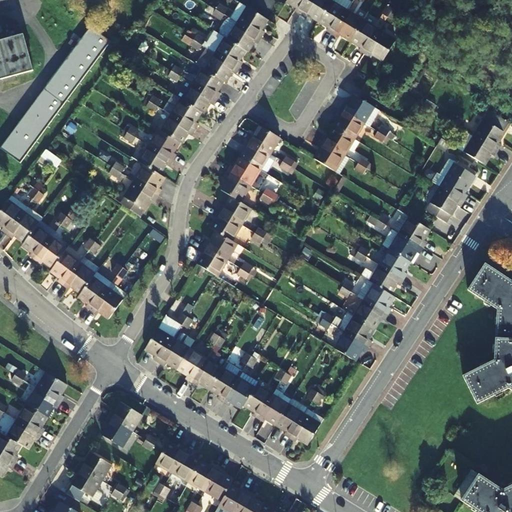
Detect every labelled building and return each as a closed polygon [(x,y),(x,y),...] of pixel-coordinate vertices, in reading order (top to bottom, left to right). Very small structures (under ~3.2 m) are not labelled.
[(13,0),(50,48),(64,38),(35,0),(13,0)] [(299,14),(307,0),(284,0),(284,1),(294,7),(292,10),(299,14)] [(307,0),(299,14),(304,18),(306,14),(317,21),(329,0),(307,0)] [(336,5),(329,0),(317,21),(326,26),(324,30),(332,35),(347,9),(337,3),(336,5)] [(337,3),(347,9),(348,8),(352,2),(348,0),(329,0),(336,5),(337,3)] [(211,9),(221,14),(224,9),(215,3),(211,9)] [(386,16),(391,8),(385,5),(380,13),(386,16)] [(238,15),(233,23),(259,39),(264,31),(261,29),(267,19),(246,7),(240,16),(238,15)] [(391,8),(386,16),(391,19),(396,11),(391,8)] [(217,20),(221,14),(211,9),(208,14),(217,20)] [(356,15),(347,9),(332,35),(338,38),(340,34),(349,40),(361,20),(355,16),(356,15)] [(228,19),(233,23),(238,15),(234,12),(228,19)] [(228,31),(233,23),(228,19),(218,36),(223,39),(224,40),(229,32),(228,31)] [(356,49),(363,53),(377,30),(378,28),(369,23),(368,24),(361,20),(349,40),(358,45),(356,49)] [(229,32),(224,40),(244,52),(245,53),(252,43),(255,45),(259,39),(233,23),(228,31),(229,32)] [(377,30),(363,53),(369,57),(371,53),(382,59),(392,42),(393,40),(394,39),(386,34),(386,33),(378,28),(377,30)] [(0,77),(33,68),(23,32),(0,38),(0,77)] [(75,60),(92,72),(101,59),(69,35),(59,48),(75,60)] [(191,41),(199,46),(202,41),(194,35),(191,41)] [(244,52),(224,40),(223,39),(218,46),(217,45),(211,54),(236,70),(240,63),(237,61),(244,52)] [(195,51),(199,46),(191,41),(187,46),(195,51)] [(125,47),(119,54),(130,62),(135,54),(125,47)] [(208,63),(203,70),(221,82),(223,83),(229,74),(232,76),(236,70),(211,54),(206,62),(208,63)] [(92,72),(75,60),(51,93),(67,105),(92,72)] [(168,72),(177,77),(181,72),(172,66),(168,72)] [(221,82),(203,70),(202,69),(196,78),(195,77),(190,85),(214,101),(219,93),(215,90),(221,82)] [(174,82),(177,77),(168,72),(165,77),(174,82)] [(185,94),(181,101),(199,112),(200,113),(207,104),(211,106),(214,101),(190,85),(184,93),(185,94)] [(56,121),(67,105),(51,93),(45,89),(34,105),(56,121)] [(339,107),(364,122),(368,115),(367,114),(372,106),(359,98),(352,94),(346,103),(343,101),(339,107)] [(147,101),(156,107),(159,102),(150,96),(147,101)] [(199,112),(181,101),(179,100),(174,107),(173,107),(168,114),(193,130),(196,124),(193,122),(199,112)] [(152,112),(156,107),(147,101),(143,107),(152,112)] [(368,115),(364,122),(369,125),(379,109),(372,106),(367,114),(368,115)] [(359,131),(364,122),(339,107),(336,113),(339,115),(333,125),(353,137),(357,130),(359,131)] [(476,125),(471,133),(497,149),(500,143),(497,141),(508,121),(488,109),(478,126),(476,125)] [(159,131),(177,143),(179,144),(186,134),(189,136),(193,130),(168,114),(163,122),(164,123),(159,131)] [(450,120),(459,126),(462,122),(452,116),(450,120)] [(459,126),(450,120),(447,124),(456,130),(459,126)] [(246,138),(271,154),(275,146),(274,146),(280,136),(260,124),(252,135),(249,133),(246,138)] [(324,133),(320,139),(345,154),(350,146),(348,145),(353,137),(333,125),(327,135),(324,133)] [(378,130),(386,135),(389,130),(381,125),(378,130)] [(125,132),(133,137),(136,132),(128,127),(125,132)] [(171,153),(177,143),(159,131),(158,130),(153,138),(151,137),(146,145),(171,161),(175,155),(171,153)] [(386,135),(378,130),(374,135),(382,140),(386,135)] [(466,141),(471,133),(468,131),(458,147),(463,150),(468,142),(466,141)] [(129,142),(133,137),(125,132),(121,137),(129,142)] [(497,149),(471,133),(466,141),(468,142),(463,150),(484,162),(490,152),(494,154),(497,149)] [(441,136),(438,141),(446,146),(450,142),(441,136)] [(266,162),(271,154),(246,138),(242,145),(245,147),(239,157),(259,169),(265,162),(266,162)] [(345,154),(320,139),(316,145),(320,148),(314,157),(334,170),(339,162),(340,163),(345,154)] [(137,162),(142,165),(158,175),(164,164),(167,166),(171,161),(146,145),(141,153),(142,154),(137,162)] [(56,168),(61,162),(46,151),(41,157),(56,168)] [(287,156),(283,162),(291,167),(294,160),(287,156)] [(225,171),(251,187),(256,178),(255,177),(259,169),(239,157),(233,167),(229,165),(225,171)] [(361,157),(358,162),(367,167),(370,162),(361,157)] [(110,167),(119,173),(121,167),(113,162),(110,167)] [(291,167),(283,162),(280,167),(288,172),(291,167)] [(367,167),(358,162),(355,168),(363,173),(367,167)] [(444,176),(439,184),(465,200),(469,193),(465,191),(475,176),(454,164),(446,177),(444,176)] [(158,175),(142,165),(138,172),(136,172),(131,180),(157,196),(161,190),(158,188),(164,178),(158,175)] [(119,173),(110,167),(106,173),(114,178),(114,179),(118,181),(122,175),(119,173)] [(219,189),(230,195),(240,202),(244,194),(246,195),(251,187),(225,171),(222,177),(225,179),(219,189)] [(153,202),(157,196),(131,180),(126,188),(127,190),(118,203),(139,218),(150,200),(153,202)] [(465,200),(439,184),(433,194),(435,195),(426,209),(446,222),(457,204),(461,206),(465,200)] [(29,195),(34,198),(39,191),(35,187),(29,195)] [(267,188),(263,194),(271,199),(275,193),(267,188)] [(39,191),(34,198),(37,201),(43,193),(39,191)] [(271,199),(263,194),(260,199),(268,204),(271,199)] [(252,209),(240,202),(230,195),(224,205),(221,203),(217,210),(243,226),(248,216),(247,216),(252,209)] [(14,204),(7,200),(1,208),(0,209),(0,224),(2,226),(0,227),(0,228),(6,234),(24,210),(15,203),(14,204)] [(397,209),(405,214),(409,209),(400,203),(397,208),(397,209)] [(24,242),(36,225),(38,223),(32,217),(32,216),(24,210),(6,234),(12,238),(14,235),(24,242)] [(216,231),(232,241),(237,233),(238,234),(243,226),(217,210),(213,215),(217,217),(210,227),(216,231)] [(57,220),(61,223),(67,215),(63,212),(57,220)] [(67,215),(61,223),(65,226),(71,218),(67,215)] [(375,218),(384,223),(386,220),(377,215),(375,218)] [(401,225),(397,231),(415,242),(419,235),(422,238),(428,228),(408,216),(402,225),(401,225)] [(384,223),(375,218),(372,223),(381,228),(384,223)] [(43,230),(36,225),(24,242),(22,245),(31,252),(29,255),(35,259),(52,235),(45,229),(43,230)] [(260,228),(256,233),(265,239),(269,233),(260,228)] [(237,244),(232,241),(216,231),(210,240),(208,239),(203,246),(228,261),(234,251),(232,251),(237,244)] [(415,242),(397,231),(391,240),(393,241),(388,248),(408,260),(414,250),(411,248),(415,242)] [(265,239),(256,233),(253,239),(262,244),(265,239)] [(52,267),(64,251),(67,247),(59,242),(60,241),(52,235),(35,259),(40,262),(42,260),(52,267)] [(86,245),(90,248),(95,241),(91,238),(86,245)] [(95,241),(90,248),(94,252),(100,244),(95,241)] [(196,263),(197,264),(217,276),(221,268),(223,269),(228,261),(203,246),(199,252),(202,254),(196,263)] [(358,247),(355,251),(364,256),(366,252),(358,247)] [(382,254),(376,263),(395,275),(399,269),(402,271),(408,260),(388,248),(384,255),(382,254)] [(72,256),(64,251),(52,267),(49,271),(58,277),(56,280),(63,285),(81,261),(72,255),(72,256)] [(364,256),(355,251),(352,255),(361,260),(364,256)] [(87,268),(95,273),(97,269),(101,264),(86,253),(81,261),(89,266),(87,268)] [(79,293),(93,276),(95,273),(87,268),(89,266),(81,261),(63,285),(67,288),(70,286),(79,293)] [(118,273),(124,266),(120,263),(114,270),(118,273)] [(241,269),(249,274),(253,268),(244,263),(241,269)] [(369,280),(373,283),(389,293),(395,283),(391,281),(395,275),(376,263),(371,272),(373,273),(369,280)] [(476,473),(459,499),(480,511),(511,511),(511,283),(485,265),(467,292),(496,311),(492,362),(462,377),(475,407),(508,390),(511,392),(511,482),(501,488),(476,473)] [(124,266),(118,273),(121,275),(127,268),(124,266)] [(100,279),(109,286),(112,281),(97,269),(95,273),(93,276),(99,281),(100,279)] [(249,274),(241,269),(238,274),(246,278),(249,274)] [(99,281),(93,276),(79,293),(77,296),(86,303),(84,307),(90,311),(109,286),(100,279),(99,281)] [(368,291),(373,283),(369,280),(366,279),(356,294),(362,298),(367,290),(368,291)] [(340,285),(348,290),(351,286),(343,281),(340,285)] [(389,293),(373,283),(368,291),(367,290),(362,298),(387,313),(390,308),(387,306),(394,296),(389,293)] [(348,290),(340,285),(337,289),(346,294),(348,290)] [(117,292),(109,286),(90,311),(94,315),(97,311),(107,319),(123,298),(116,293),(117,292)] [(387,313),(362,298),(356,307),(357,308),(353,315),(374,328),(380,318),(383,320),(387,313)] [(177,320),(182,323),(187,315),(182,312),(177,320)] [(320,318),(328,323),(330,319),(322,314),(320,318)] [(187,315),(182,323),(187,326),(192,318),(187,315)] [(342,331),(367,347),(370,341),(367,338),(374,328),(353,315),(348,323),(347,322),(342,331)] [(328,323),(320,318),(317,321),(325,326),(328,323)] [(158,361),(174,336),(166,331),(165,332),(157,327),(145,347),(154,353),(152,357),(158,361)] [(179,328),(174,336),(158,361),(164,364),(167,361),(176,367),(189,347),(181,342),(187,332),(179,328)] [(214,343),(220,335),(214,331),(209,340),(214,343)] [(363,352),(367,347),(342,331),(336,339),(338,340),(333,348),(340,353),(354,361),(360,351),(363,352)] [(181,342),(189,347),(195,337),(187,332),(181,342)] [(209,387),(221,367),(214,362),(223,348),(220,346),(225,338),(220,335),(214,343),(208,354),(207,356),(191,381),(197,384),(199,381),(209,387)] [(191,381),(207,356),(198,351),(197,352),(189,347),(176,367),(186,373),(184,376),(191,381)] [(240,360),(245,363),(251,354),(246,351),(240,360)] [(251,354),(245,363),(250,366),(256,357),(251,354)] [(240,371),(225,361),(221,367),(229,372),(230,370),(238,374),(240,371)] [(13,373),(22,379),(26,373),(17,367),(13,373)] [(222,400),(238,374),(230,370),(229,372),(221,367),(209,387),(218,393),(217,396),(222,400)] [(275,376),(280,379),(286,370),(281,367),(275,376)] [(286,370),(280,379),(285,382),(291,373),(286,370)] [(40,378),(35,386),(60,402),(64,395),(60,393),(65,384),(46,372),(41,379),(40,378)] [(19,384),(22,379),(13,373),(10,378),(19,384)] [(243,403),(253,387),(246,382),(247,380),(238,374),(222,400),(228,404),(231,400),(241,406),(243,403)] [(255,384),(253,387),(243,403),(253,409),(250,412),(257,416),(272,392),(264,387),(263,389),(255,384)] [(60,402),(35,386),(29,395),(31,396),(27,403),(47,415),(53,405),(57,407),(60,402)] [(306,395),(312,398),(317,389),(312,386),(306,395)] [(272,392),(257,416),(263,420),(266,417),(275,422),(287,403),(290,398),(283,393),(284,392),(275,387),(272,392)] [(317,389),(312,398),(317,402),(322,393),(317,389)] [(306,407),(307,406),(291,396),(290,398),(287,403),(275,422),(285,428),(283,432),(289,435),(304,411),(306,407)] [(107,416),(132,431),(137,422),(135,421),(140,415),(120,402),(114,412),(110,410),(107,416)] [(15,418),(40,433),(44,427),(41,425),(47,415),(27,403),(22,411),(20,410),(15,418)] [(311,418),(319,422),(322,417),(306,407),(304,411),(312,416),(311,418)] [(312,416),(304,411),(289,435),(294,439),(296,435),(306,442),(319,422),(311,418),(312,416)] [(127,440),(132,431),(107,416),(103,422),(107,424),(101,433),(121,445),(125,439),(127,440)] [(12,428),(7,435),(20,444),(27,448),(34,437),(37,439),(40,433),(15,418),(9,426),(12,428)] [(20,444),(7,435),(0,431),(0,452),(14,462),(18,456),(15,454),(20,444)] [(144,439),(153,444),(156,439),(147,434),(144,439)] [(150,449),(153,444),(144,439),(142,444),(150,449)] [(172,474),(187,448),(180,444),(178,447),(168,441),(163,450),(156,462),(164,466),(162,468),(172,474)] [(192,451),(187,448),(172,474),(179,478),(181,476),(189,481),(201,461),(191,454),(192,451)] [(10,469),(14,462),(0,452),(0,476),(6,467),(10,469)] [(82,459),(78,466),(103,481),(107,473),(106,472),(110,464),(90,452),(85,461),(82,459)] [(210,466),(201,461),(189,481),(196,486),(196,487),(205,493),(219,467),(212,463),(210,466)] [(103,481),(78,466),(74,472),(77,474),(72,484),(100,501),(103,495),(102,492),(98,490),(103,481)] [(221,500),(229,485),(233,480),(222,473),(224,470),(219,467),(205,493),(213,498),(214,496),(221,500)] [(452,495),(459,499),(476,473),(469,468),(452,495)] [(118,483),(115,488),(124,493),(127,488),(118,483)] [(159,495),(164,487),(159,484),(154,492),(159,495)] [(239,491),(229,485),(221,500),(217,507),(224,511),(223,511),(236,511),(249,491),(241,487),(239,491)] [(169,490),(164,487),(159,495),(164,498),(169,490)] [(124,493),(115,488),(112,493),(121,499),(124,493)] [(254,494),(249,491),(236,511),(257,511),(262,505),(252,499),(254,494)] [(50,511),(80,511),(62,501),(56,511),(52,509),(50,511)] [(186,511),(188,511),(194,511),(197,506),(192,502),(186,511)]
